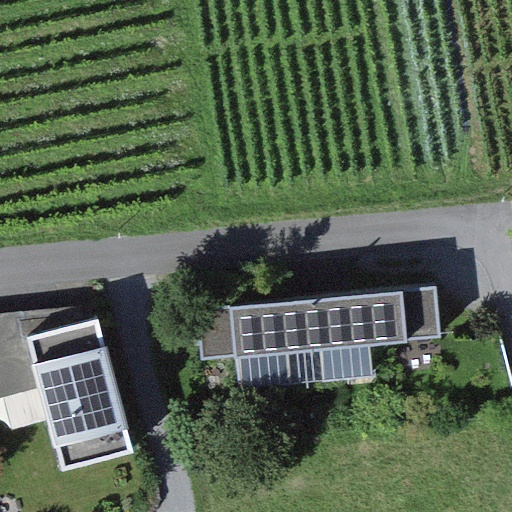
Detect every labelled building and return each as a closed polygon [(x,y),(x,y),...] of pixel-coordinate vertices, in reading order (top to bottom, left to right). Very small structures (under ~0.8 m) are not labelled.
[(316,285),(321,337),(369,333),(441,326),(436,274),(316,285)] [(196,297),(201,349),(235,345),(321,337),(316,285),(196,297)] [(26,325),(21,306),(0,307),(0,391),(41,381),(26,325)] [(41,381),(61,460),(133,441),(99,306),(26,325),(41,381)] [(369,333),(321,337),(324,372),(372,367),(369,333)] [(324,372),(321,337),(235,345),(238,380),(324,372)]
